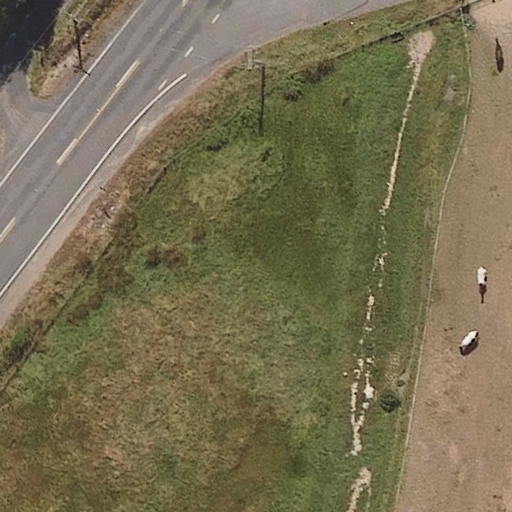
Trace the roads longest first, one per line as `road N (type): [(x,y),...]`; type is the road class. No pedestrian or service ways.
road 1 (secondary): [(149,52),(0,244)]
road 2 (unclassified): [(149,52),(300,0)]
